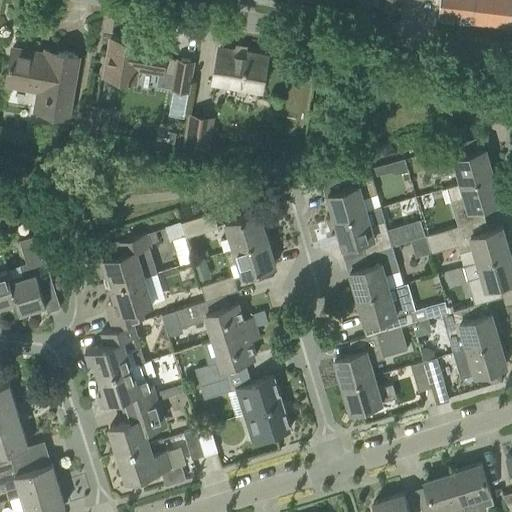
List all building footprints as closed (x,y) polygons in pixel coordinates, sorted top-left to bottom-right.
[(440,0),(438,16),(471,20),(473,0),(440,0)] [(511,0),(473,0),(471,20),(511,25),(511,17),(511,0)] [(111,36),(104,75),(136,81),(138,68),(159,71),(157,84),(170,87),(170,88),(189,91),(194,60),(176,56),(176,58),(166,57),(167,48),(154,46),(154,47),(142,45),(142,42),(111,36)] [(12,47),(6,84),(39,90),(35,110),(68,115),(78,54),(58,51),(57,58),(50,56),(51,54),(12,47)] [(220,47),(213,81),(261,90),(267,55),(220,47)] [(461,183),(493,174),(485,147),(466,153),(463,140),(425,151),(432,176),(457,169),(461,183)] [(396,173),(408,170),(404,157),(388,162),(391,170),(396,173)] [(328,193),(335,219),(367,209),(363,196),(377,192),(370,167),(343,175),(346,187),(328,193)] [(501,199),(493,174),(461,183),(465,195),(451,199),(458,225),(485,217),(482,205),(501,199)] [(371,223),(367,209),(335,219),(343,245),(362,240),(365,251),(392,243),(385,219),(371,223)] [(234,247),(234,248),(268,238),(259,210),(225,221),(230,236),(221,239),(224,250),(234,247)] [(213,211),(182,221),(186,236),(218,226),(213,211)] [(509,251),(502,225),(489,229),(485,217),(458,225),(427,234),(432,251),(457,244),(459,252),(474,248),(477,261),(509,251)] [(403,224),(408,239),(426,234),(421,218),(403,224)] [(186,236),(182,221),(166,226),(170,240),(186,236)] [(140,263),(136,250),(151,245),(147,232),(118,241),(122,253),(103,259),(111,286),(144,276),(156,272),(152,259),(140,263)] [(41,288),(53,284),(38,233),(20,239),(27,261),(20,263),(23,275),(10,279),(16,300),(20,312),(46,303),(41,288)] [(276,263),(268,238),(234,248),(242,274),(276,263)] [(385,274),(400,269),(392,243),(365,251),(369,264),(350,270),(357,296),(389,287),(385,274)] [(511,279),(511,259),(509,251),(477,261),(481,274),(467,278),(474,304),(502,295),(498,283),(511,279)] [(0,305),(16,300),(10,279),(6,265),(0,266),(0,305)] [(206,299),(238,289),(233,274),(201,284),(206,299)] [(110,314),(114,327),(133,321),(142,318),(139,306),(152,302),(144,276),(111,286),(119,311),(110,314)] [(384,317),(387,328),(401,325),(414,321),(411,310),(415,309),(408,281),(389,287),(357,296),(365,322),(384,317)] [(175,309),(180,326),(208,318),(215,339),(256,327),(253,316),(243,319),(238,302),(208,311),(205,300),(175,309)] [(448,310),(445,300),(434,303),(437,314),(448,311),(448,310)] [(472,317),(469,305),(442,314),(453,350),(499,337),(491,312),(472,317)] [(145,360),(140,344),(133,321),(114,327),(106,330),(110,342),(85,350),(89,361),(93,360),(98,375),(145,360)] [(335,357),(343,384),(375,374),(371,361),(408,349),(401,325),(387,328),(350,340),(354,352),(335,357)] [(256,327),(215,339),(220,359),(194,367),(200,384),(228,376),(224,365),(254,355),(249,338),(259,335),(256,327)] [(499,337),(453,350),(461,377),(487,370),(498,366),(507,364),(499,337)] [(437,356),(424,360),(432,386),(445,382),(437,356)] [(157,398),(150,377),(155,375),(151,361),(146,363),(145,360),(98,375),(103,390),(98,391),(102,403),(126,395),(130,406),(124,408),(125,408),(157,398)] [(432,386),(424,360),(411,364),(418,390),(432,386)] [(498,366),(487,370),(486,374),(488,380),(491,383),(502,380),(498,366)] [(246,412),(283,400),(274,374),(238,385),(246,412)] [(378,387),(375,374),(343,384),(350,410),(396,396),(392,382),(378,387)] [(228,376),(200,384),(203,397),(231,389),(228,376)] [(0,383),(0,407),(15,403),(9,381),(0,383)] [(159,398),(157,398),(125,408),(128,420),(109,426),(118,452),(148,442),(144,430),(167,423),(159,398)] [(246,412),(254,438),(252,438),(252,439),(291,427),(283,400),(246,412)] [(0,429),(21,423),(15,403),(0,407),(0,429)] [(0,465),(13,461),(9,450),(28,444),(21,423),(0,429),(0,465)] [(209,423),(197,427),(205,454),(218,450),(209,423)] [(184,431),(192,458),(205,454),(197,427),(184,431)] [(170,465),(165,451),(152,455),(148,442),(118,452),(126,479),(170,465)] [(9,498),(22,494),(58,483),(52,462),(16,473),(13,461),(0,465),(0,484),(4,484),(9,498)] [(482,462),(452,471),(462,500),(465,511),(485,511),(489,511),(487,504),(494,502),(482,462)] [(452,471),(425,479),(435,508),(462,500),(452,471)] [(22,494),(27,511),(39,511),(65,504),(58,483),(22,494)] [(376,511),(410,511),(404,492),(374,501),(376,511)]
